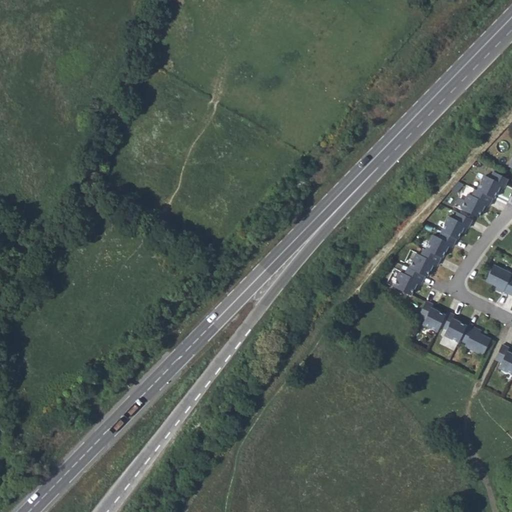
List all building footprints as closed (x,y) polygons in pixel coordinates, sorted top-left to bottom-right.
[(484,178),(476,192),(491,200),(492,201),(498,188),(502,190),(506,181),(492,174),(489,181),(484,178)] [(486,209),(491,200),(476,192),(474,192),(471,198),(467,196),(460,211),(477,219),(483,207),(486,209)] [(440,233),(441,234),(455,241),(456,241),(462,229),(466,231),(470,222),(456,215),(453,221),(447,219),(440,233)] [(432,237),(424,252),(439,260),(441,260),(447,248),(450,250),(455,241),(441,234),(438,240),(432,237)] [(415,256),(408,271),(423,278),(425,279),(431,267),(435,268),(439,260),(424,252),(423,251),(419,258),(415,256)] [(511,275),(492,267),(485,282),(496,288),(495,291),(502,294),(503,293),(509,296),(511,289),(511,278),(510,278),(511,275)] [(408,271),(407,270),(403,277),(399,274),(392,289),(409,298),(415,285),(419,287),(423,278),(408,271)] [(432,305),(425,302),(419,316),(425,319),(422,325),(437,332),(440,327),(445,316),(431,309),(432,305)] [(454,316),(447,312),(445,316),(440,327),(446,330),(444,335),(458,343),(460,341),(466,327),(452,320),(454,316)] [(466,327),(460,341),(466,344),(465,346),(483,355),(491,340),(479,335),(481,332),(474,328),(473,330),(466,327)] [(508,349),(501,346),(494,360),(501,363),(498,369),(511,375),(511,355),(506,353),(508,349)]
